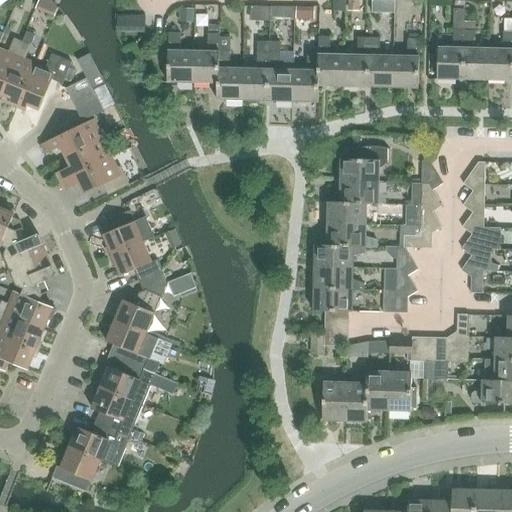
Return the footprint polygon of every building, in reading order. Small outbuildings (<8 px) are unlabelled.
[(359,0),(348,0),(349,10),(359,10),(359,0)] [(395,0),(371,0),(372,10),(395,9),(395,0)] [(345,1),(334,1),(334,12),(345,12),(345,1)] [(456,1),(455,10),(465,10),(465,1),(456,1)] [(314,6),(297,6),(297,17),(314,17),(314,6)] [(194,9),(179,9),(179,20),(194,20),(194,9)] [(439,80),(465,81),(467,22),(465,22),(465,10),(455,10),(454,10),(453,49),(440,48),(439,80)] [(511,19),(505,19),(504,50),(491,50),(490,81),(511,81),(511,19)] [(467,22),(465,81),(490,81),(491,50),(476,49),(477,22),(467,22)] [(220,26),(209,26),(209,35),(220,35),(220,26)] [(9,105),(18,109),(36,66),(24,61),(35,35),(27,32),(23,42),(1,95),(11,99),(9,105)] [(169,83),(194,84),(195,51),(181,51),(182,34),(170,34),(169,83)] [(208,51),(195,51),(194,84),(219,85),(220,38),(220,35),(209,35),(208,51)] [(344,88),(345,55),(331,55),(331,37),(320,37),(320,54),(319,88),(320,88),(344,88)] [(0,50),(0,94),(1,95),(23,42),(14,38),(7,54),(0,50)] [(230,70),(231,38),(220,38),(219,85),(218,102),(244,102),(245,70),(230,70)] [(358,55),(345,55),(344,88),(369,89),(370,38),(359,38),(358,55)] [(369,89),(394,89),(395,57),(380,56),(381,39),(370,38),(369,89)] [(408,57),(395,57),(394,89),(420,90),(420,57),(420,40),(408,40),(408,57)] [(281,61),(281,53),(279,53),(280,43),(270,43),(270,53),(269,103),(294,104),(294,71),(295,62),(281,61)] [(245,70),(244,102),(269,103),(270,53),(259,53),(258,71),(245,70)] [(309,53),(308,72),(294,71),(294,104),(320,104),(320,88),(319,88),(320,54),(309,53)] [(36,66),(18,109),(26,112),(28,106),(39,111),(52,81),(63,85),(72,63),(52,54),(46,70),(36,66)] [(98,73),(87,79),(93,90),(104,85),(98,73)] [(93,90),(87,79),(66,89),(82,121),(103,111),(93,90)] [(61,147),(66,157),(107,138),(104,131),(98,134),(92,121),(41,145),(46,154),(61,147)] [(56,174),(60,183),(110,159),(105,148),(110,145),(107,138),(66,157),(71,167),(56,174)] [(357,160),(340,159),(340,182),(380,183),(380,167),(382,167),(388,161),(388,149),(371,147),(353,151),(357,160)] [(115,169),(110,159),(60,183),(64,191),(78,184),(83,194),(103,185),(108,196),(130,186),(121,166),(115,169)] [(422,183),(429,184),(433,190),(444,184),(429,160),(422,160),(422,183)] [(478,186),(486,186),(486,163),(479,163),(465,185),(474,191),(478,186)] [(329,203),(329,204),(381,205),(381,204),(386,204),(387,195),(381,195),(381,184),(341,183),(340,204),(329,203)] [(433,212),(443,205),(433,190),(429,184),(422,183),(412,183),(411,205),(421,205),(429,205),(433,212)] [(478,207),(485,207),(486,186),(478,186),(474,191),(464,207),(474,213),(478,207)] [(329,204),(329,226),(368,227),(369,206),(380,206),(381,205),(329,204)] [(421,228),(429,228),(433,234),(443,228),(433,212),(429,205),(421,205),(421,228)] [(478,207),(474,213),(463,229),(472,235),(477,228),(485,229),(485,207),(478,207)] [(13,218),(15,212),(9,210),(8,213),(0,209),(0,247),(8,229),(13,218)] [(112,233),(104,237),(113,257),(144,244),(130,213),(108,223),(112,233)] [(9,274),(47,257),(38,237),(27,240),(24,231),(20,221),(13,218),(8,229),(0,247),(0,253),(4,255),(3,257),(9,274)] [(26,228),(30,238),(50,232),(47,221),(26,228)] [(368,237),(368,227),(329,226),(328,247),(368,248),(378,248),(378,240),(368,237)] [(433,249),(433,234),(429,228),(421,228),(421,236),(405,236),(404,248),(405,248),(433,249)] [(477,228),(472,235),(462,250),(472,256),(477,250),(484,250),(485,229),(477,228)] [(176,230),(166,235),(168,241),(178,237),(176,230)] [(136,272),(140,282),(163,273),(158,261),(152,264),(144,244),(113,257),(122,278),(136,272)] [(316,247),(315,269),(355,270),(356,256),(366,254),(366,250),(368,250),(368,248),(328,247),(316,247)] [(398,259),(398,270),(406,271),(409,276),(419,270),(405,248),(404,248),(400,248),(399,248),(398,259)] [(477,250),(472,256),(462,271),(472,277),(476,271),(484,271),(498,271),(499,266),(492,263),(484,260),(484,250),(477,250)] [(45,283),(56,278),(47,257),(9,274),(15,287),(22,290),(21,292),(20,296),(39,305),(41,300),(43,296),(49,294),(45,283)] [(355,280),(355,270),(315,269),(314,290),(355,291),(365,291),(365,284),(355,280)] [(409,276),(406,271),(398,270),(398,291),(404,291),(408,297),(418,291),(409,276)] [(472,277),(472,293),(483,294),(484,271),(476,271),(472,277)] [(124,302),(116,322),(147,335),(168,284),(163,273),(140,282),(145,293),(139,295),(135,306),(124,302)] [(189,276),(181,280),(184,287),(193,283),(189,276)] [(314,312),(326,312),(350,313),(354,313),(355,291),(314,290),(314,312)] [(398,291),(385,290),(384,313),(408,314),(408,297),(404,291),(398,291)] [(54,316),(56,311),(39,305),(20,296),(13,293),(8,304),(3,302),(0,309),(0,311),(44,329),(50,314),(54,316)] [(40,347),(37,346),(44,329),(0,311),(0,321),(1,322),(0,324),(0,335),(39,351),(40,347)] [(326,312),(326,329),(350,330),(350,313),(326,312)] [(458,333),(461,338),(469,338),(469,316),(458,316),(458,333)] [(116,322),(107,342),(115,346),(111,356),(146,371),(157,375),(161,365),(150,360),(159,340),(147,335),(116,322)] [(349,348),(350,330),(326,329),(325,347),(349,348)] [(458,333),(447,339),(447,363),(449,363),(468,364),(469,338),(461,338),(458,333)] [(34,354),(37,356),(39,351),(0,335),(0,358),(9,362),(16,365),(27,370),(34,354)] [(311,335),(311,354),(324,354),(324,347),(324,336),(311,335)] [(424,363),(424,339),(413,338),(413,341),(390,341),(390,354),(408,355),(408,362),(412,362),(423,363),(424,363)] [(508,338),(496,338),(496,350),(491,351),(491,360),(495,360),(511,360),(511,339),(508,339),(508,338)] [(436,339),(424,339),(424,363),(435,363),(436,339)] [(447,363),(447,339),(436,339),(435,363),(447,363)] [(390,341),(369,341),(369,354),(390,354),(390,341)] [(106,367),(110,368),(102,389),(144,406),(152,386),(157,375),(146,371),(111,356),(106,367)] [(0,371),(4,373),(9,362),(0,358),(0,371)] [(495,382),(511,382),(511,360),(495,360),(491,360),(486,360),(485,381),(495,381),(495,382)] [(435,363),(424,363),(423,363),(424,379),(435,379),(435,363)] [(448,379),(449,363),(447,363),(435,363),(435,379),(448,379)] [(368,384),(347,383),(346,423),(367,424),(367,412),(369,372),(368,372),(368,384)] [(367,412),(389,413),(390,373),(369,372),(367,412)] [(410,373),(390,373),(389,413),(412,413),(412,408),(417,408),(418,388),(412,388),(412,379),(413,373),(410,373)] [(475,403),(482,403),(482,404),(511,404),(511,382),(495,382),(495,381),(485,381),(483,381),(479,381),(479,392),(475,392),(472,394),(472,400),(475,403)] [(172,382),(168,392),(173,395),(178,384),(172,382)] [(323,423),(346,423),(347,383),(324,383),(323,423)] [(101,413),(97,423),(131,438),(144,406),(102,389),(93,409),(101,413)] [(79,428),(68,454),(100,467),(103,461),(119,468),(131,438),(97,423),(92,434),(79,428)] [(90,493),(100,467),(68,454),(62,468),(59,467),(54,479),(90,493)] [(474,511),(476,491),(461,491),(461,486),(454,486),(453,486),(452,498),(453,498),(452,511),(474,511)] [(490,492),(476,491),(474,511),(496,511),(497,487),(490,487),(490,492)] [(511,511),(511,492),(505,492),(505,487),(497,487),(496,511),(511,511)] [(408,511),(431,511),(432,502),(416,501),(416,497),(411,497),(408,497),(408,510),(409,510),(408,511)] [(452,498),(444,498),(444,502),(432,502),(431,511),(452,511),(453,498),(452,498)]
